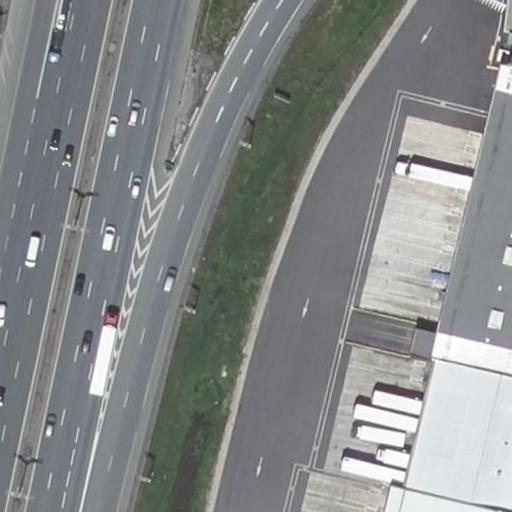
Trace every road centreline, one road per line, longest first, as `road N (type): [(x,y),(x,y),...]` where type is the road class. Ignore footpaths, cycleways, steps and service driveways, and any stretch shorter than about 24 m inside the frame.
road 1 (motorway): [(100,511),(194,176),(283,0)]
road 2 (motorway): [(52,511),(159,0)]
road 3 (motorway): [(86,0),(0,418)]
road 4 (motorway): [(46,0),(0,297)]
